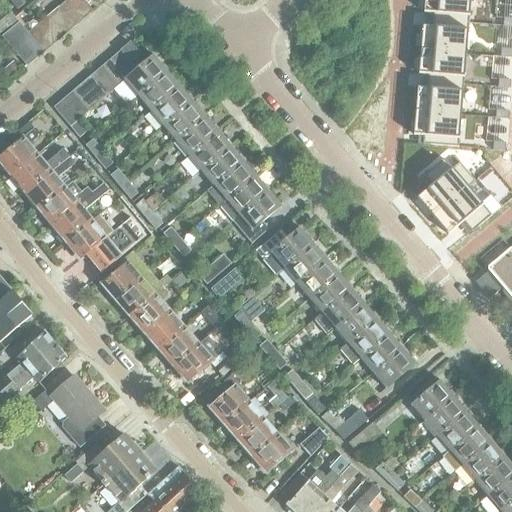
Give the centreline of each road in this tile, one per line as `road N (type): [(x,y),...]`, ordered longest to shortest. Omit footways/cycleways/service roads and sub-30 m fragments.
road 1 (residential): [(511,377),(241,48)]
road 2 (residential): [(244,511),(0,230)]
road 3 (residential): [(0,121),(152,0)]
